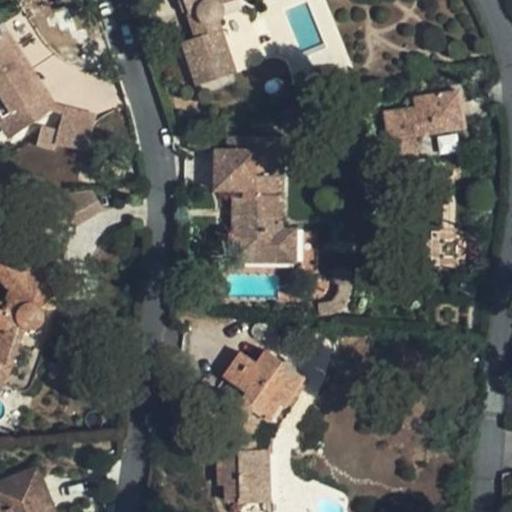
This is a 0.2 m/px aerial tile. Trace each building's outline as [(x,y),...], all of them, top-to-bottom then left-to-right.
[(189,11),(185,0),(178,0),(183,13),(189,11)] [(185,0),(189,11),(198,38),(184,43),(200,89),(226,80),(221,64),(233,61),(220,24),(222,22),(223,21),(225,17),(226,12),(225,8),(223,3),(230,0),(185,0)] [(54,110),(4,34),(0,37),(0,110),(16,135),(54,110)] [(238,76),(233,61),(221,64),(226,80),(238,76)] [(468,127),(462,90),(417,98),(418,107),(387,113),(394,163),(422,159),(418,136),(468,127)] [(89,152),(97,121),(64,112),(56,144),(89,152)] [(200,137),(199,131),(188,134),(191,147),(202,144),(205,146),(208,147),(210,147),(213,146),(214,144),(216,141),(217,139),(216,136),(215,134),(214,133),(211,131),(208,130),(204,131),(202,134),(200,137)] [(298,262),(298,229),(284,229),(284,139),(235,139),(231,139),(231,151),(218,151),(218,191),(235,191),(235,262),(298,262)] [(102,211),(90,186),(59,202),(71,226),(102,211)] [(0,343),(0,373),(9,377),(27,330),(29,331),(32,331),(36,330),(41,328),(44,325),(47,319),(47,315),(72,294),(48,263),(51,260),(30,234),(10,250),(30,275),(13,289),(7,305),(2,304),(0,304),(0,334),(3,335),(0,343)] [(327,305),(323,305),(323,313),(329,312),(335,311),(341,307),(345,303),(347,300),(349,296),(350,292),(351,287),(350,276),(350,272),(348,269),(346,267),(342,266),(340,266),(336,267),(334,269),(332,272),(332,277),(333,279),(336,283),(339,284),(342,285),(342,290),(341,292),(338,298),(335,301),(332,303),(327,305)] [(273,319),(273,329),(273,330),(304,333),(305,322),(273,319)] [(238,435),(227,432),(226,447),(219,447),(218,483),(227,483),(227,502),(240,502),(240,504),(271,502),(269,453),(269,451),(255,451),(258,435),(263,424),(267,421),(278,427),(279,426),(311,380),(269,351),(259,363),(244,352),(225,378),(249,395),(246,399),(237,399),(232,403),(229,409),(232,416),(232,418),(242,422),(238,435)] [(9,377),(0,373),(0,384),(6,386),(9,377)] [(232,418),(227,432),(238,435),(242,422),(232,418)] [(269,451),(269,453),(271,453),(274,438),(280,427),(279,426),(278,427),(267,421),(263,424),(258,435),(255,451),(269,451)] [(55,511),(38,470),(0,485),(0,495),(5,509),(0,511),(55,511)]
